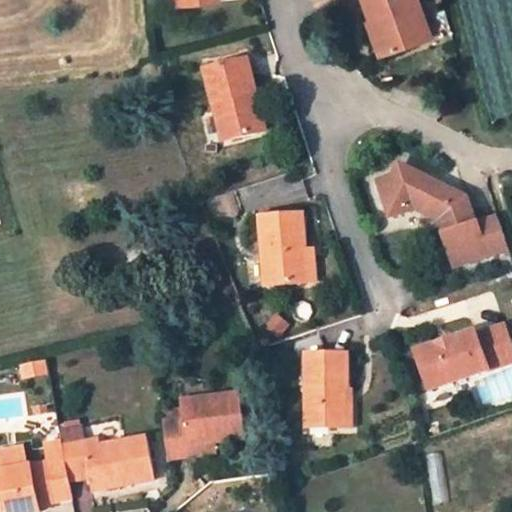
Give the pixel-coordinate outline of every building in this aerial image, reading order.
[(363,51),(406,38),(395,4),(401,2),(400,0),(346,0),(352,17),(363,51)] [(230,119),(223,92),(235,90),(225,54),(183,64),(198,128),(230,119)] [(235,90),(223,92),(230,119),(242,116),(235,90)] [(389,196),(421,216),(432,258),(486,244),(477,214),(453,220),(445,195),(417,178),(378,156),(373,168),(353,173),(365,207),(384,201),(389,196)] [(240,211),(244,277),(284,275),(279,209),(240,211)] [(446,328),(405,343),(408,352),(387,358),(397,386),(482,358),(471,324),(447,332),(446,328)] [(387,358),(408,352),(405,343),(403,338),(382,344),(387,358)] [(325,387),(324,349),(286,349),(284,421),(319,423),(319,387),(325,387)] [(226,423),(220,375),(162,383),(162,388),(147,390),(152,426),(169,423),(170,431),(226,423)] [(328,423),(328,387),(325,387),(319,387),(319,423),(328,423)] [(27,404),(36,402),(34,395),(26,397),(27,404)] [(53,436),(56,454),(76,450),(79,465),(141,452),(133,412),(72,424),(71,419),(50,422),(53,436)] [(46,475),(46,472),(59,469),(56,454),(53,436),(37,439),(38,445),(20,448),(18,443),(0,446),(0,494),(27,489),(26,479),(46,475)] [(217,511),(216,498),(173,504),(173,511),(217,511)]
